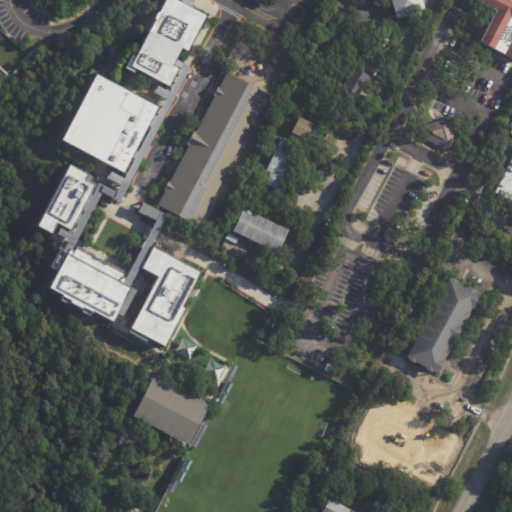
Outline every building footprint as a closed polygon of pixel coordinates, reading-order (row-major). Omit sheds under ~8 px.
[(162,0),(194,0),(191,7),(206,15),(186,53),(181,50),(173,65),(178,68),(168,86),(136,69),(134,73),(123,67),(131,53),(134,55),(162,0)] [(419,0),(422,8),(394,17),(388,0),(419,0)] [(511,0),(511,59),(511,61),(473,40),(490,9),(472,0),(511,0)] [(373,65),(370,70),(374,73),(358,97),(344,87),(367,52),(377,58),(373,65)] [(268,94),(198,227),(157,205),(165,191),(165,190),(169,182),(170,183),(189,146),(187,145),(189,142),(183,139),(183,137),(174,133),(177,128),(186,133),(186,131),(192,135),(194,131),(196,132),(215,96),(213,95),(218,87),(219,87),(227,72),(268,94)] [(93,73),(157,107),(122,172),(59,138),(93,73)] [(313,126),(306,140),(292,133),(300,117),(314,124),(313,126)] [(456,144),(457,145),(445,149),(426,139),(423,126),(449,119),(456,144)] [(286,177),(279,191),(262,183),(283,138),(300,146),(286,177)] [(511,201),(496,193),(511,162),(511,201)] [(68,165),(86,174),(83,179),(93,185),(69,230),(55,222),(50,232),(36,224),(68,165)] [(290,231),(279,254),(234,232),(245,209),(290,231)] [(149,244),(137,268),(154,277),(128,328),(163,347),(184,307),(181,307),(200,271),(149,244)] [(56,247),(65,251),(67,248),(72,251),(74,247),(124,273),(122,277),(125,280),(122,285),(128,288),(111,321),(92,312),(90,315),(56,297),(57,295),(45,289),(54,272),(46,267),(56,247)] [(407,361),(441,375),(476,291),(443,277),(407,361)] [(211,406),(190,447),(134,419),(155,378),(211,406)] [(325,511),(331,501),(350,511),(325,511)]
